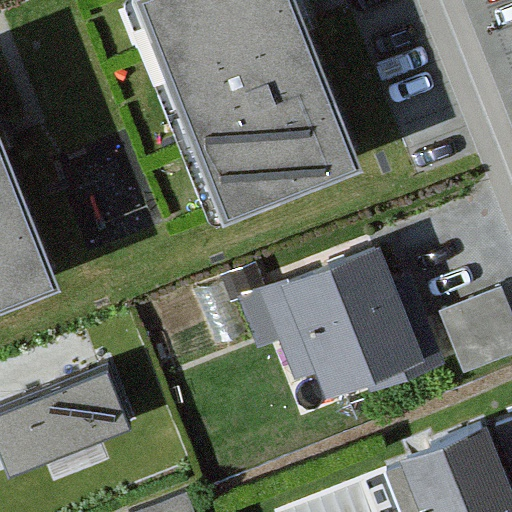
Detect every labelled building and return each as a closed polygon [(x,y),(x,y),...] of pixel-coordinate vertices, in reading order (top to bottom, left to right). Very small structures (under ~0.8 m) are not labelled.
[(354,152),(293,0),(144,0),(226,203),(354,152)] [(0,295),(56,273),(0,132),(0,295)] [(390,277),(374,240),(253,291),(289,376),(312,367),(322,389),(360,373),(367,391),(438,361),(400,272),(390,277)] [(511,350),(511,327),(496,287),(436,310),(460,371),(511,350)] [(101,355),(0,396),(0,473),(2,479),(130,426),(101,355)] [(511,418),(492,426),(511,479),(511,418)] [(418,511),(511,511),(511,491),(480,420),(394,457),(418,511)]
